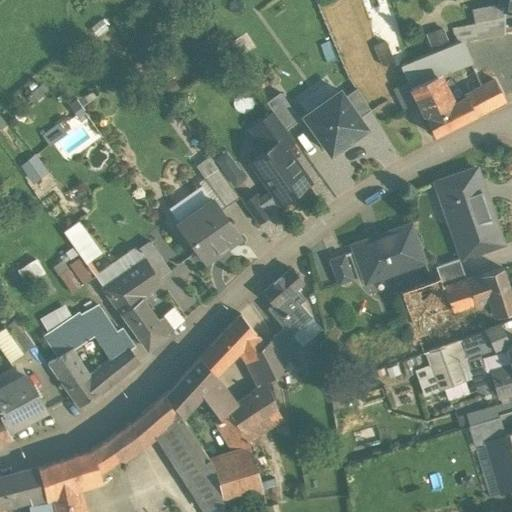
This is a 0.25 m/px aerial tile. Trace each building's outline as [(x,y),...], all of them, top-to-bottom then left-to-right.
[(511,0),(505,0),(506,0),(502,0),(500,0),(499,5),(498,12),(505,13),(511,14),(511,0)] [(499,5),(473,11),(475,26),(473,26),(473,27),(454,32),(457,45),(462,44),(463,45),(506,37),(505,13),(498,12),(499,5)] [(431,49),(448,41),(442,26),(424,33),(431,49)] [(462,45),(407,67),(414,88),(435,78),(436,78),(462,66),(469,64),(462,45)] [(472,72),(469,64),(462,66),(474,93),(482,89),(472,72)] [(435,78),(414,88),(421,101),(441,91),(435,78)] [(474,93),(452,103),(452,104),(463,124),(504,104),(504,100),(495,83),(482,89),(474,93)] [(356,89),(344,98),(358,119),(370,111),(356,89)] [(441,91),(421,101),(438,136),(463,124),(452,104),(452,103),(445,89),(441,91)] [(339,91),(303,117),(330,154),(343,144),(344,146),(353,140),(352,138),(365,129),(358,119),(344,98),(339,91)] [(280,93),(266,103),(273,113),(285,131),(299,121),(280,93)] [(63,161),(101,135),(82,107),(44,133),(63,161)] [(273,113),(250,129),(266,152),(279,142),(283,148),(293,142),(285,131),(273,113)] [(283,148),(279,142),(266,152),(252,162),(280,202),(308,183),(283,148)] [(30,181),(46,173),(36,155),(20,163),(30,181)] [(239,198),(218,169),(205,179),(224,206),(239,198)] [(475,169),(435,183),(447,218),(453,216),(466,257),(501,245),(475,169)] [(269,215),(255,196),(243,204),(257,224),(269,215)] [(215,204),(181,228),(205,262),(239,238),(215,204)] [(410,225),(352,246),(366,284),(424,264),(410,225)] [(100,260),(79,227),(63,237),(78,261),(65,269),(67,272),(58,278),(70,298),(83,290),(93,284),(84,270),(100,260)] [(169,271),(149,242),(136,251),(143,260),(145,259),(159,278),(169,271)] [(343,256),(330,261),(338,283),(351,279),(343,256)] [(156,321),(141,300),(149,294),(147,291),(161,281),(159,278),(145,259),(143,260),(103,289),(145,348),(169,331),(160,318),(156,321)] [(36,260),(17,268),(23,281),(42,273),(36,260)] [(459,260),(436,267),(439,279),(443,288),(465,280),(459,260)] [(511,293),(504,268),(465,280),(471,300),(473,307),(493,300),(498,315),(511,310),(511,293)] [(290,269),(263,293),(273,305),(274,306),(295,289),(302,283),(290,269)] [(465,280),(443,288),(450,307),(471,300),(465,280)] [(295,289),(274,306),(273,305),(267,310),(283,329),(290,336),(291,336),(311,318),(299,304),(304,300),(295,289)] [(111,362),(130,349),(134,347),(122,328),(116,332),(98,304),(80,316),(78,313),(71,318),(48,333),(43,336),(57,358),(71,348),(72,350),(94,336),(111,362)] [(40,321),(48,333),(71,318),(63,306),(40,321)] [(170,310),(160,318),(169,331),(179,323),(170,310)] [(254,333),(240,316),(200,358),(211,372),(236,346),(247,359),(261,348),(254,333)] [(15,320),(4,328),(23,355),(34,346),(15,320)] [(499,324),(485,331),(485,332),(493,350),(507,344),(499,324)] [(283,329),(273,337),(281,366),(302,348),(291,336),(290,336),(283,329)] [(462,340),(459,341),(465,356),(466,359),(493,350),(485,332),(462,340)] [(261,348),(247,359),(259,385),(283,373),(281,366),(273,337),(261,348)] [(459,341),(425,354),(430,367),(418,372),(425,396),(463,381),(455,359),(465,356),(459,341)] [(72,350),(71,348),(57,358),(47,364),(77,408),(101,393),(90,377),(72,350)] [(130,349),(111,362),(90,377),(101,393),(138,362),(130,349)] [(200,358),(169,392),(184,407),(194,397),(202,396),(212,409),(230,395),(211,372),(200,358)] [(479,359),(468,364),(481,398),(493,393),(479,359)] [(511,368),(490,374),(498,399),(511,394),(511,368)] [(26,376),(0,390),(0,417),(8,432),(45,411),(26,376)] [(267,386),(237,403),(227,411),(242,433),(276,411),(267,386)] [(184,407),(169,392),(165,395),(178,414),(184,407)] [(165,395),(129,425),(140,444),(165,424),(205,488),(206,489),(217,484),(212,466),(209,461),(178,414),(165,395)] [(230,395),(212,409),(219,417),(214,422),(233,453),(248,448),(246,439),(245,438),(242,433),(227,411),(237,403),(230,395)] [(0,417),(0,442),(12,439),(8,432),(0,417)] [(500,417),(469,426),(475,447),(489,442),(489,441),(505,436),(500,417)] [(129,425),(92,451),(93,453),(107,498),(127,491),(117,461),(120,459),(126,455),(140,444),(129,425)] [(511,433),(505,436),(489,441),(489,442),(505,494),(511,491),(511,433)] [(233,453),(209,461),(212,466),(217,484),(222,503),(261,491),(248,448),(233,453)] [(93,453),(38,469),(46,494),(48,497),(49,498),(54,496),(54,500),(55,509),(80,505),(77,488),(101,480),(93,453)] [(38,469),(0,479),(0,482),(7,505),(33,497),(46,494),(38,469)] [(53,511),(52,505),(49,498),(48,497),(46,494),(33,497),(35,511),(53,511)]
